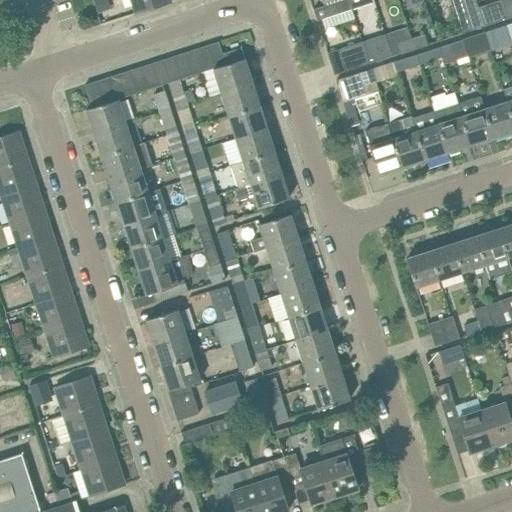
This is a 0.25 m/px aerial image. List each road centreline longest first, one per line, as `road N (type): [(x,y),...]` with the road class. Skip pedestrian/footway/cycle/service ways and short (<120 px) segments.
road 1 (unclassified): [(171,511),(33,73)]
road 2 (residential): [(431,511),(338,229)]
road 3 (residential): [(338,229),(262,0)]
road 4 (unclassified): [(33,73),(262,0)]
road 5 (unclassified): [(338,229),(511,172)]
